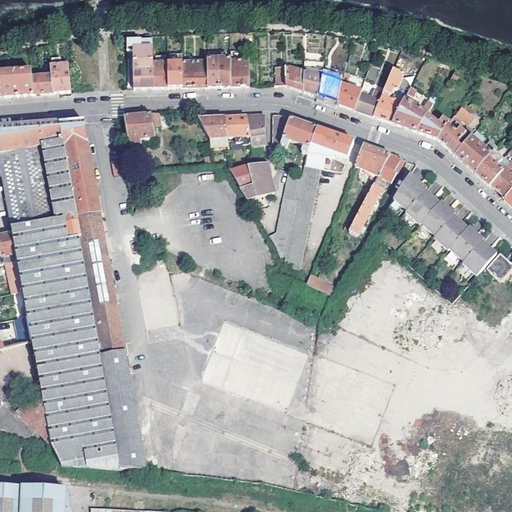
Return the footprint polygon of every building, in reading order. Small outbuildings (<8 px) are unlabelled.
[(152,42),(141,43),(142,53),(147,53),(147,64),(153,64),(152,42)] [(143,90),(154,90),(153,66),(153,64),(147,64),(147,53),(142,53),(141,43),(127,43),(127,53),(135,53),(135,62),(133,63),(134,90),(143,90)] [(207,64),(208,89),(213,89),(219,89),(218,61),(218,55),(207,56),(207,64)] [(218,61),(219,89),(225,89),(231,89),(230,63),(230,61),(218,61)] [(309,97),(319,100),(322,75),(323,66),(307,62),(308,74),(305,74),(304,95),(309,97)] [(230,63),(231,89),(238,89),(248,89),(248,63),(230,63)] [(182,64),(182,65),(183,89),(194,89),(208,89),(207,64),(182,64)] [(71,93),(69,65),(51,67),(52,77),(53,95),(61,94),(71,93)] [(169,90),(168,65),(153,66),(154,90),(162,90),(169,90)] [(182,65),(168,65),(169,90),(176,90),(183,89),(182,65)] [(305,74),(305,73),(289,70),(289,67),(284,66),(284,69),(275,69),(276,88),(285,88),(293,91),(304,95),(305,74)] [(394,71),(387,90),(385,95),(392,97),(395,91),(398,92),(405,76),(394,71)] [(0,100),(10,99),(33,97),(32,80),(31,72),(0,75),(0,100)] [(322,75),(319,100),(328,103),(337,107),(341,92),(336,90),(331,89),(333,76),(322,75)] [(42,96),(53,95),(52,77),(32,80),(33,97),(42,96)] [(341,92),(337,107),(345,109),(355,113),(362,92),(346,87),(342,86),(341,92)] [(364,116),(374,120),(384,97),(385,95),(387,90),(380,87),(378,93),(374,92),(371,100),(363,97),(357,114),(364,116)] [(417,91),(412,88),(408,95),(413,98),(417,91)] [(407,131),(417,134),(426,119),(440,96),(434,93),(423,111),(424,111),(425,113),(424,115),(405,102),(403,105),(393,126),(407,131)] [(384,97),(374,120),(382,122),(393,126),(403,105),(384,97)] [(460,109),(454,118),(460,123),(467,127),(473,119),(460,109)] [(125,118),(131,149),(158,146),(152,116),(141,117),(125,118)] [(280,117),(275,118),(274,144),(286,147),(292,121),(280,117)] [(427,138),(437,141),(452,121),(448,117),(445,122),(442,120),(438,126),(426,119),(417,134),(427,138)] [(249,119),(252,136),(268,136),(267,118),(257,118),(249,119)] [(455,158),(462,150),(458,147),(467,136),(460,130),(456,135),(449,130),(452,126),(456,128),(460,123),(454,118),(452,121),(437,141),(445,149),(455,158)] [(236,119),(226,120),(231,139),(252,136),(249,119),(236,119)] [(231,139),(226,120),(211,120),(199,121),(216,147),(233,146),(231,139)] [(300,124),(292,121),(286,147),(285,148),(291,150),(293,144),(308,149),(307,156),(311,157),(318,131),(300,124)] [(36,126),(0,129),(0,167),(12,231),(55,223),(56,226),(64,225),(65,227),(78,225),(77,220),(101,216),(84,123),(59,125),(36,126)] [(338,160),(349,164),(355,144),(340,139),(318,131),(311,157),(336,166),(338,160)] [(471,139),(480,147),(487,140),(477,132),(471,139)] [(268,145),(268,136),(252,136),(252,145),(268,145)] [(465,167),(474,175),(491,156),(483,149),(480,147),(471,139),(462,150),(455,158),(465,167)] [(490,142),(483,149),(491,156),(493,154),(498,148),(490,142)] [(357,167),(381,177),(391,157),(376,151),(365,148),(357,167)] [(493,154),(491,156),(474,175),(482,182),(489,188),(491,186),(503,173),(497,168),(503,162),(493,154)] [(396,159),(391,157),(381,177),(379,180),(382,182),(384,179),(393,184),(398,176),(396,175),(403,161),(396,159)] [(254,166),(233,173),(257,211),(266,209),(265,200),(275,198),(271,166),(254,166)] [(307,179),(287,265),(286,268),(302,270),(323,171),(309,168),(308,171),(307,179)] [(511,172),(507,168),(503,173),(491,186),(499,193),(506,200),(511,192),(511,172)] [(279,237),(273,236),(279,245),(287,265),(307,179),(294,175),(279,237)] [(430,195),(431,194),(422,186),(414,178),(398,201),(412,214),(430,195)] [(382,182),(379,180),(352,233),(360,237),(388,185),(382,182)] [(411,215),(425,228),(426,227),(444,208),(437,202),(430,195),(412,214),(411,215)] [(440,240),(458,220),(459,219),(452,213),(445,206),(444,208),(426,227),(440,240)] [(28,403),(16,413),(19,416),(52,448),(61,468),(147,474),(110,267),(101,216),(77,220),(78,225),(65,227),(64,225),(56,226),(55,223),(12,231),(12,233),(18,263),(21,282),(23,293),(27,310),(28,319),(32,343),(47,400),(28,403)] [(439,241),(453,253),(454,252),(472,233),(465,227),(458,220),(440,240),(439,241)] [(468,265),(486,246),(487,245),(480,238),(473,232),(472,233),(454,252),(468,265)] [(12,233),(0,236),(0,244),(2,255),(0,255),(0,266),(10,265),(18,263),(12,233)] [(467,266),(481,279),(500,259),(494,253),(486,246),(468,265),(467,266)] [(491,271),(501,281),(507,274),(511,268),(511,264),(503,257),(491,271)] [(18,263),(10,265),(11,272),(13,272),(15,281),(13,282),(16,294),(19,294),(23,293),(21,282),(18,263)] [(322,290),(326,282),(313,276),(310,285),(322,290)] [(333,296),(323,292),(320,299),(330,304),(333,296)] [(28,319),(16,321),(21,346),(32,343),(28,319)] [(288,410),(307,351),(222,324),(203,383),(288,410)] [(511,511),(511,432),(481,429),(480,436),(464,434),(466,423),(427,419),(416,511),(511,511)] [(0,511),(70,511),(70,508),(65,491),(0,488),(0,511)]
